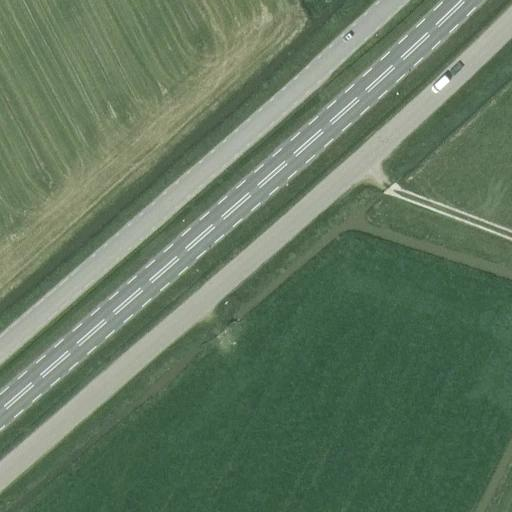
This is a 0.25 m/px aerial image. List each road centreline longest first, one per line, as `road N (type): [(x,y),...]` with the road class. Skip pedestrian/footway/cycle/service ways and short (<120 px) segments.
road 1 (unclassified): [(0,479),(511,25)]
road 2 (secondary): [(0,401),(461,0)]
road 3 (unclassified): [(0,339),(397,0)]
